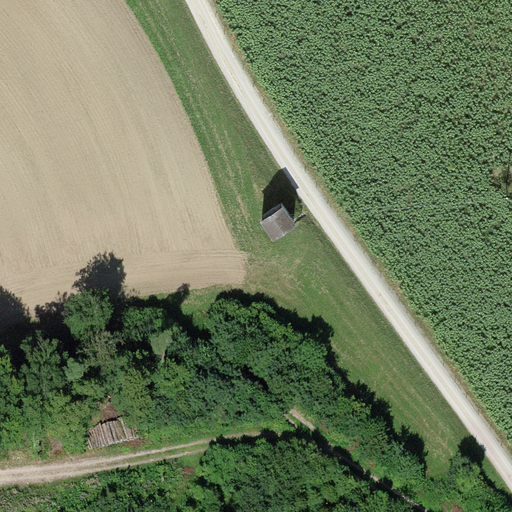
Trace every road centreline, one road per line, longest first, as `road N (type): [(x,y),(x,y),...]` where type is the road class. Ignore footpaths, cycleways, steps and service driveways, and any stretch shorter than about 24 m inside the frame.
road 1 (track): [(191,0),(325,227),(511,487)]
road 2 (track): [(0,476),(133,464),(259,440),(327,456),(418,511)]
road 3 (track): [(122,318),(174,338),(259,394),(327,456)]
